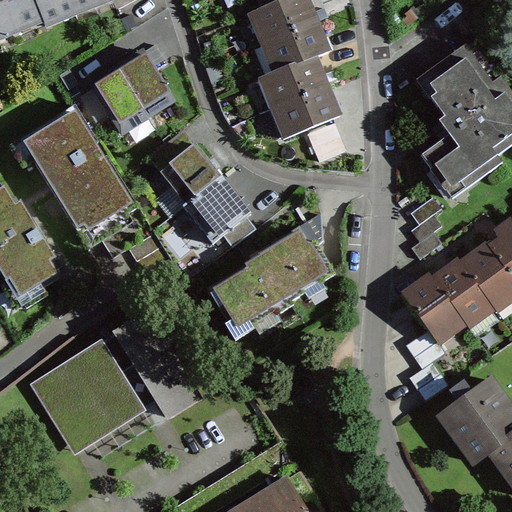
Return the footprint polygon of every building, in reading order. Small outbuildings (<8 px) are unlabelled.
[(0,0),(0,38),(44,20),(46,26),(109,0),(0,0)] [(261,46),(317,23),(306,0),(288,0),(263,11),(249,16),(261,46)] [(258,0),(263,11),(288,0),(258,0)] [(511,0),(495,13),(504,25),(511,18),(511,0)] [(273,75),(315,57),(329,52),(317,23),(261,46),(273,75)] [(469,48),(486,72),(497,65),(479,40),(469,48)] [(469,48),(467,46),(419,80),(446,118),(441,122),(450,135),(422,155),(433,170),(438,166),(459,195),(504,163),(498,155),(511,145),(511,105),(496,83),(494,83),(486,72),(469,48)] [(174,101),(144,52),(118,68),(121,72),(148,117),(174,101)] [(259,80),(272,110),(327,87),(315,57),(273,75),(259,80)] [(148,117),(121,72),(95,88),(123,133),(148,117)] [(338,115),(327,87),(272,110),(283,138),(338,115)] [(98,143),(76,106),(21,139),(84,241),(98,233),(111,225),(139,208),(108,157),(103,160),(94,145),(98,143)] [(336,123),(309,135),(321,162),(348,150),(336,123)] [(149,158),(161,173),(185,155),(173,139),(149,158)] [(186,204),(222,176),(197,145),(185,155),(161,173),(186,204)] [(246,217),(251,214),(222,176),(186,204),(183,207),(213,244),(224,236),(246,217)] [(0,184),(0,271),(9,286),(12,284),(27,308),(48,295),(43,288),(58,279),(47,262),(53,258),(16,198),(10,201),(0,184)] [(434,196),(411,213),(420,225),(434,214),(443,208),(434,196)] [(434,214),(420,225),(412,231),(421,242),(434,232),(443,226),(434,214)] [(246,217),(224,236),(234,248),(257,230),(246,217)] [(511,222),(497,233),(503,241),(491,250),(511,278),(511,222)] [(113,259),(126,251),(111,225),(98,233),(113,259)] [(291,301),(335,274),(315,243),(310,246),(299,229),(261,252),(264,256),(210,289),(229,320),(225,323),(236,339),(246,333),(243,329),(274,311),(277,315),(293,305),(291,301)] [(434,232),(421,242),(412,248),(421,260),(443,244),(434,232)] [(154,233),(129,249),(145,274),(170,259),(154,233)] [(463,266),(491,304),(504,295),(507,299),(511,299),(511,298),(511,278),(491,250),(489,247),(463,266)] [(476,312),(478,315),(483,315),(491,309),(491,304),(463,266),(461,263),(435,281),(464,320),(476,312)] [(463,325),(464,320),(435,281),(431,276),(405,295),(431,330),(435,336),(447,327),(450,330),(456,331),(463,325)] [(150,405),(158,400),(169,417),(198,398),(146,315),(50,375),(92,442),(150,405)] [(439,341),(435,336),(431,330),(407,345),(415,357),(439,341)] [(447,354),(439,341),(415,357),(424,369),(434,362),(447,354)] [(434,362),(424,369),(411,378),(419,390),(442,374),(434,362)] [(450,386),(442,374),(419,390),(427,402),(450,386)] [(511,436),(511,408),(490,380),(442,416),(477,463),(493,451),(511,436)] [(511,476),(511,436),(493,451),(511,476)] [(270,451),(254,461),(265,479),(281,469),(270,451)] [(254,461),(245,467),(256,485),(265,479),(254,461)] [(245,467),(237,472),(248,490),(256,485),(245,467)] [(237,472),(221,482),(232,499),(248,490),(237,472)] [(307,511),(288,480),(263,495),(274,511),(307,511)] [(221,482),(205,491),(216,509),(232,499),(221,482)] [(205,491),(196,497),(205,511),(211,511),(216,509),(205,491)] [(274,511),(263,495),(238,510),(239,511),(274,511)] [(205,511),(196,497),(181,506),(184,511),(205,511)]
